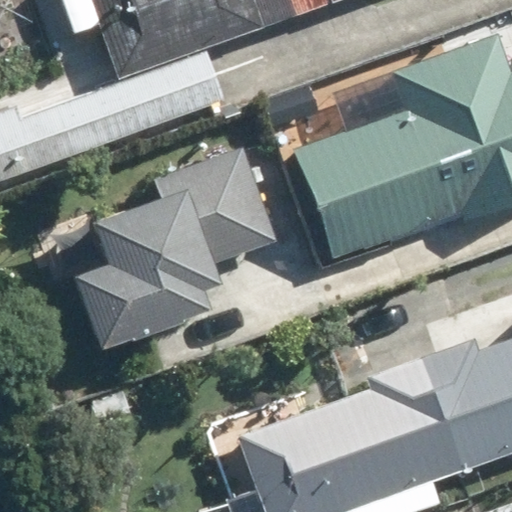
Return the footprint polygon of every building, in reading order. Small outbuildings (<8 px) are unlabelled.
[(281,0),(84,0),(110,73),(285,11),(281,0)] [(282,0),(286,10),(313,0),(282,0)] [(486,28),(384,66),(397,105),(286,144),(325,252),(452,205),(466,244),(511,226),(511,95),(501,67),(486,28)] [(13,106),(0,109),(0,178),(221,99),(206,53),(17,119),(13,106)] [(265,240),(235,148),(144,177),(149,193),(76,216),(90,259),(54,270),(77,341),(188,306),(182,287),(203,280),(197,261),(265,240)] [(511,322),(422,355),(462,469),(511,450),(511,322)] [(142,339),(106,350),(115,375),(151,364),(142,339)] [(367,388),(233,436),(252,489),(259,511),(321,511),(460,463),(422,355),(363,377),(367,388)]
